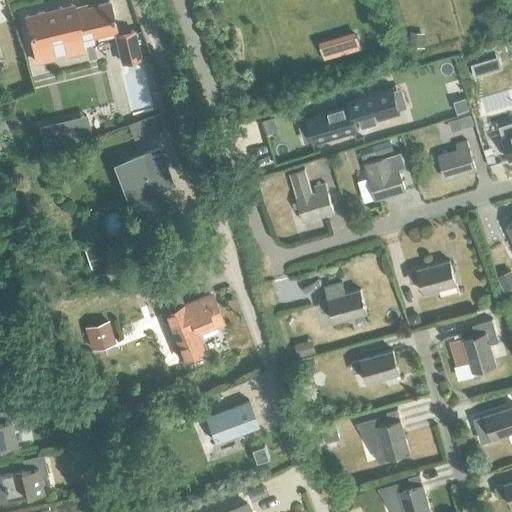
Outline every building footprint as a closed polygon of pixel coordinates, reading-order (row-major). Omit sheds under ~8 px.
[(23,16),(34,63),(53,58),(52,55),(63,53),(64,56),(82,52),(79,39),(90,36),(91,37),(114,32),(107,3),(85,8),(85,5),(72,8),(72,5),(23,16)] [(488,6),(476,14),(486,28),(498,20),(488,6)] [(113,36),(119,64),(138,60),(132,32),(113,36)] [(411,33),(411,47),(425,47),(425,33),(411,33)] [(485,59),(471,63),(475,74),(488,70),(485,59)] [(351,103),(306,116),(313,141),(358,128),(357,123),(400,111),(399,107),(406,105),(402,88),(394,90),(393,86),(349,98),(351,103)] [(466,96),(453,100),(457,112),(469,108),(466,96)] [(505,101),(495,104),(498,113),(508,111),(505,101)] [(471,113),(449,119),(452,130),(474,123),(471,113)] [(86,117),(39,128),(45,153),(91,137),(86,117)] [(511,123),(500,127),(505,144),(510,158),(511,157),(511,123)] [(390,139),(372,144),(376,155),(393,150),(390,139)] [(439,154),(445,177),(476,168),(467,140),(456,144),(457,149),(439,154)] [(113,165),(126,199),(167,184),(155,150),(113,165)] [(380,158),(365,162),(369,176),(368,176),(375,199),(406,190),(399,166),(404,164),(401,152),(380,158)] [(290,172),(298,197),(297,197),(303,220),(334,211),(326,182),(314,186),(316,192),(312,192),(304,168),(290,172)] [(84,252),(90,268),(100,265),(94,248),(84,252)] [(407,271),(409,279),(420,276),(424,291),(456,282),(450,259),(407,271)] [(500,276),(505,288),(511,285),(511,273),(511,272),(500,276)] [(327,297),(318,300),(320,308),(330,305),(334,320),(367,311),(361,288),(346,292),(343,279),(324,285),(327,297)] [(220,322),(213,306),(215,304),(210,293),(163,313),(183,358),(199,351),(189,329),(194,327),(196,332),(220,322)] [(143,303),(149,318),(161,313),(154,298),(143,303)] [(407,313),(412,325),(423,321),(422,314),(415,310),(407,313)] [(462,337),(450,341),(457,365),(470,361),(473,370),(495,363),(488,340),(497,337),(491,318),(475,323),(478,333),(463,338),(462,337)] [(83,327),(91,350),(115,342),(108,319),(83,327)] [(312,339),(296,343),(299,356),(315,352),(312,339)] [(350,360),(353,368),(363,365),(367,380),(399,371),(393,348),(350,360)] [(58,382),(49,385),(52,397),(61,394),(58,382)] [(248,401),(205,416),(214,441),(257,426),(248,401)] [(511,404),(474,418),(477,425),(482,440),(491,437),(511,430),(511,404)] [(0,421),(0,447),(15,445),(12,430),(20,428),(15,407),(8,409),(10,419),(0,421)] [(378,415),(356,422),(370,446),(383,443),(386,456),(409,450),(397,408),(389,410),(392,420),(381,423),(378,415)] [(322,426),(321,427),(325,442),(327,441),(339,438),(335,423),(322,426)] [(264,445),(253,449),(258,461),(269,458),(264,445)] [(43,491),(39,477),(47,475),(45,465),(0,474),(0,500),(8,500),(43,491)] [(408,511),(430,511),(420,472),(412,474),(415,485),(401,488),(399,482),(381,488),(381,489),(382,488),(394,509),(407,505),(408,511)] [(511,479),(493,486),(496,493),(506,490),(510,505),(511,504),(511,479)] [(249,511),(246,502),(222,511),(249,511)] [(106,511),(105,503),(96,505),(97,511),(106,511)]
